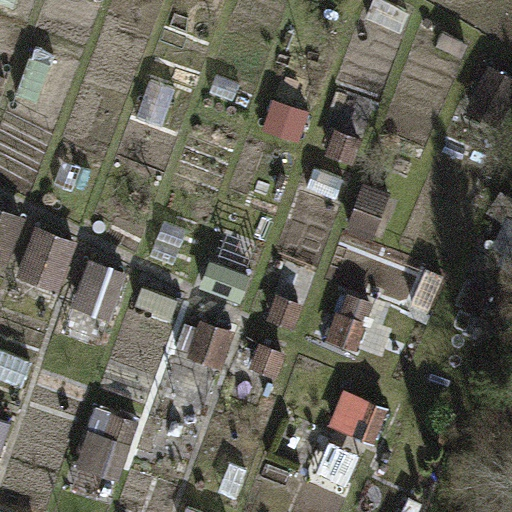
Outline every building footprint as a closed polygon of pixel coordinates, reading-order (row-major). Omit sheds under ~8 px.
[(95,17),(57,0),(50,0),(40,23),(83,43),(95,17)] [(511,118),(511,73),(497,67),(473,115),(506,131),(511,118)] [(361,138),(326,126),(316,160),(350,171),(361,138)] [(379,242),(396,199),(367,187),(349,230),(379,242)] [(511,189),(511,188),(493,222),(511,231),(511,189)] [(134,202),(117,194),(111,206),(128,214),(134,202)] [(25,208),(0,197),(0,225),(15,232),(25,208)] [(202,241),(167,227),(156,253),(192,268),(202,241)] [(20,284),(61,300),(83,247),(41,230),(20,284)] [(258,246),(227,234),(208,285),(239,297),(258,246)] [(136,273),(93,259),(75,314),(118,329),(136,273)] [(506,289),(487,280),(473,311),(492,320),(506,289)] [(387,308),(353,296),(335,345),(368,358),(387,308)] [(242,335),(207,325),(195,363),(230,374),(242,335)] [(298,353),(265,342),(252,381),(285,392),(298,353)] [(403,415),(352,391),(337,423),(388,447),(403,415)]
